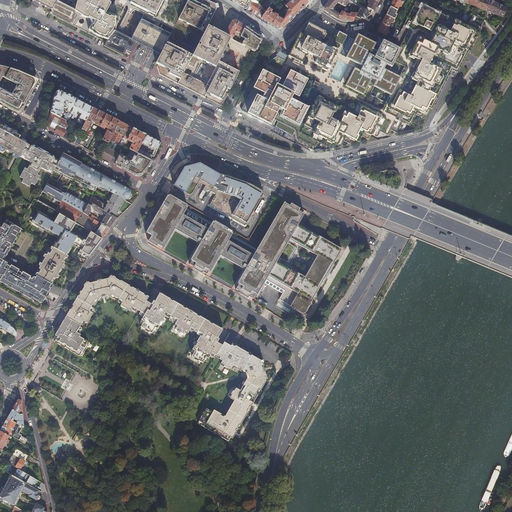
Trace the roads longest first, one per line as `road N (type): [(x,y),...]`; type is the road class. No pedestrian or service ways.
road 1 (primary): [(245,166),(423,221)]
road 2 (primary): [(460,108),(429,135),(296,166)]
road 3 (residential): [(166,273),(313,357)]
road 4 (primary): [(245,166),(260,182),(384,247)]
road 5 (residential): [(149,190),(22,122)]
road 6 (residential): [(54,511),(20,374)]
road 7 (primary): [(51,67),(174,132)]
road 8 (primary): [(124,89),(3,22)]
road 9 (primary): [(384,247),(313,357)]
road 10 (primary): [(334,355),(396,245)]
